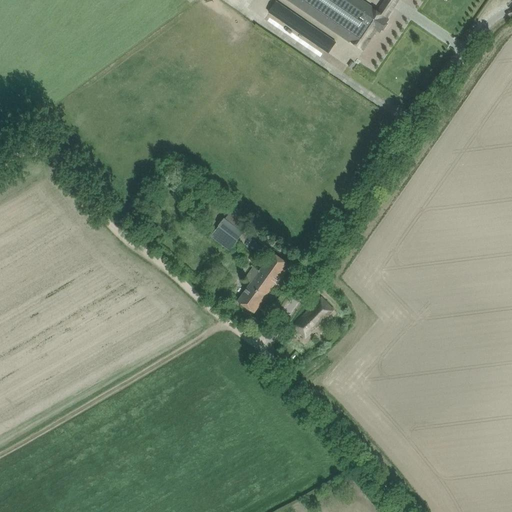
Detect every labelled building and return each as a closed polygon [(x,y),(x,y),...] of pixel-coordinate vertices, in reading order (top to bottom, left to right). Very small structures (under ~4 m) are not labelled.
[(393,10),(383,3),(378,12),(373,8),(373,9),(360,0),(290,0),(350,41),(364,50),(377,31),(380,33),(389,20),(387,18),(393,10)] [(304,20),(296,31),(329,53),(337,43),(304,20)] [(230,251),(250,222),(233,210),(226,219),(225,218),(211,237),(230,251)] [(238,301),(246,307),(254,313),(289,264),(273,252),(263,267),(257,262),(245,279),(251,283),(238,301)] [(334,310),(321,297),(293,326),(305,338),(334,310)]
